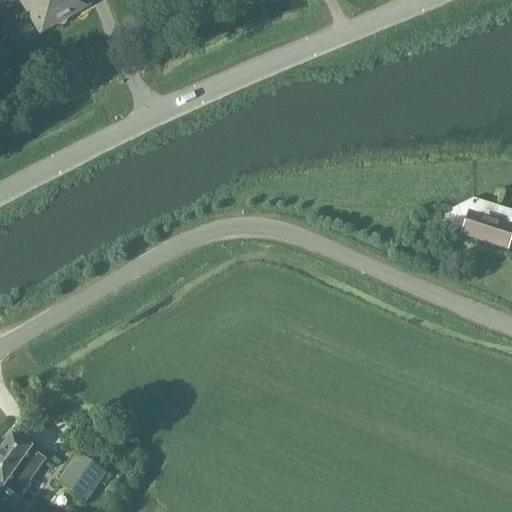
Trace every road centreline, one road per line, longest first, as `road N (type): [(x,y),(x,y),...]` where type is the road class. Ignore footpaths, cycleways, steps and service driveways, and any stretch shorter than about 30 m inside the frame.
road 1 (unclassified): [(0,355),(180,248),(255,228),(322,247),(511,328)]
road 2 (unclassified): [(0,195),(152,115),(429,0)]
road 3 (track): [(94,0),(152,115)]
